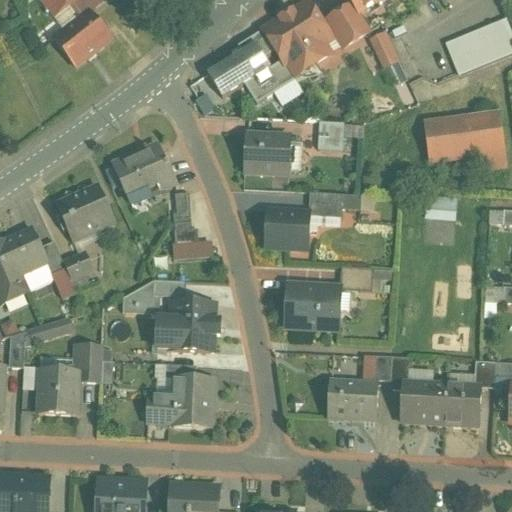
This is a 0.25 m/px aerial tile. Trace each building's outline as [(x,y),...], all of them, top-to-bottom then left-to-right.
[(79,0),(39,0),(57,21),(71,10),(81,23),(90,16),(80,3),(81,2),(79,0)] [(347,0),(353,8),(358,17),(386,0),(347,0)] [(309,6),(264,33),(277,54),(283,64),(294,81),(295,81),(319,66),(318,64),(317,65),(311,56),(325,48),(332,43),(309,6)] [(353,8),(327,24),(344,52),(370,36),(358,17),(353,8)] [(81,23),(55,43),(77,71),(113,43),(91,15),(90,16),(81,23)] [(511,34),(507,22),(446,47),(459,79),(511,57),(511,34)] [(277,54),(264,33),(239,49),(242,55),(243,56),(256,48),(265,61),(277,54)] [(385,37),(372,43),(386,72),(399,66),(385,37)] [(256,48),(243,56),(242,55),(230,63),(230,64),(208,78),(223,101),(245,88),(257,108),(296,84),(295,81),(294,81),(283,64),(271,71),(265,61),(256,48)] [(325,48),(311,56),(317,65),(318,64),(319,66),(331,58),(325,48)] [(501,117),(425,128),(430,167),(484,160),(486,172),(507,169),(501,117)] [(345,128),(320,126),(319,154),(344,155),(345,128)] [(292,140),(248,138),(246,177),(289,180),(292,140)] [(160,153),(133,165),(132,161),(114,169),(129,203),(158,191),(160,195),(177,187),(168,167),(167,168),(160,153)] [(99,190),(57,209),(74,246),(75,246),(73,242),(97,232),(98,235),(116,228),(99,190)] [(190,197),(176,198),(178,218),(174,218),(175,229),(176,229),(192,228),(190,197)] [(343,199),(311,197),(310,212),(342,214),(343,199)] [(459,203),(428,200),(426,223),(456,226),(459,203)] [(311,217),(268,215),(266,253),(309,255),(311,217)] [(192,228),(176,229),(176,235),(175,235),(176,250),(199,248),(198,234),(193,234),(192,228)] [(34,234),(7,246),(6,246),(6,247),(0,249),(0,258),(12,286),(21,282),(35,276),(34,273),(47,267),(49,266),(42,252),(34,234)] [(55,246),(42,252),(49,266),(47,267),(53,280),(67,274),(64,267),(55,246)] [(12,286),(0,258),(0,303),(2,309),(28,298),(28,297),(21,282),(12,286)] [(87,258),(64,267),(67,274),(73,286),(94,276),(87,258)] [(47,267),(34,273),(35,276),(21,282),(28,297),(55,285),(53,280),(47,267)] [(374,274),(342,272),(341,289),(361,290),(360,296),(373,297),(374,274)] [(67,274),(53,280),(55,285),(63,304),(77,298),(73,286),(67,274)] [(155,285),(124,303),(124,312),(155,314),(155,301),(155,300),(155,285)] [(187,286),(155,285),(155,300),(155,301),(174,301),(174,307),(186,308),(187,286)] [(320,294),(306,294),(306,291),(288,290),(286,332),(287,332),(288,330),(318,332),(318,334),(340,335),(340,318),(336,318),(337,295),(342,295),(342,293),(320,292),(320,294)] [(186,308),(174,307),(172,355),(214,357),(216,309),(186,308)] [(26,347),(12,346),(10,373),(25,374),(26,347)] [(102,360),(86,359),(84,387),(100,388),(102,360)] [(392,362),(377,361),(375,385),(391,386),(392,362)] [(410,363),(392,362),(391,386),(391,394),(403,395),(404,388),(409,388),(410,363)] [(496,367),(476,366),(475,391),(482,392),(482,393),(495,394),(495,382),(496,367)] [(511,368),(496,367),(495,382),(511,382),(511,368)] [(197,371),(166,370),(165,384),(177,384),(177,382),(197,383),(197,371)] [(81,378),(42,376),(39,419),(78,421),(78,420),(77,420),(78,399),(79,399),(81,378)] [(197,383),(177,382),(177,384),(176,408),(156,408),(155,429),(174,430),(174,432),(211,434),(213,403),(214,403),(215,384),(197,383)] [(379,389),(331,386),(329,423),(330,423),(330,421),(352,423),(352,424),(377,425),(379,389)] [(409,388),(404,388),(403,395),(402,427),(447,429),(449,390),(409,388)] [(475,391),(449,390),(447,429),(480,431),(482,393),(482,392),(475,391)] [(31,486),(4,485),(4,482),(3,481),(1,511),(48,511),(50,484),(32,483),(31,486)] [(145,511),(147,489),(100,486),(98,511),(145,511)] [(205,492),(173,491),(173,490),(172,490),(170,511),(219,511),(220,492),(205,491),(205,492)]
